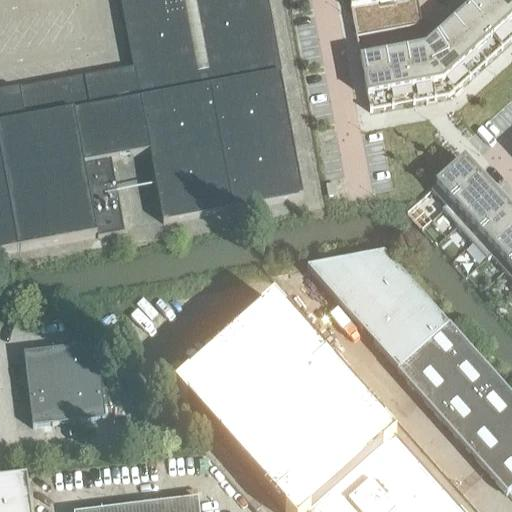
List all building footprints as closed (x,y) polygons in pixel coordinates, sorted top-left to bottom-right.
[(0,257),(97,239),(98,242),(125,237),(111,164),(150,156),(163,227),(303,201),(265,0),(119,0),(133,71),(0,96),(0,257)] [(348,0),(351,12),(352,17),(396,9),(395,4),(393,0),(348,0)] [(484,0),(482,0),(467,13),(481,30),(502,52),(503,51),(502,51),(511,42),(511,31),(497,15),(484,0)] [(511,0),(484,0),(497,15),(511,31),(511,0)] [(467,13),(451,28),(465,44),(486,66),(487,66),(486,66),(501,53),(502,52),(481,30),(467,13)] [(451,28),(435,43),(449,59),(470,81),(471,80),(485,67),(486,66),(465,44),(451,28)] [(435,43),(426,51),(430,72),(435,102),(449,100),(453,96),(455,95),(469,82),(470,81),(449,59),(435,43)] [(425,51),(405,56),(409,76),(414,105),(435,102),(430,72),(426,51),(425,51)] [(405,56),(384,60),(388,80),(393,109),(414,105),(409,76),(405,56)] [(384,60),(361,64),(365,85),(370,112),(393,109),(388,80),(384,60)] [(464,164),(431,194),(446,210),(442,213),(443,215),(480,181),(464,164)] [(480,181),(443,215),(458,231),(494,197),(480,181)] [(494,197),(458,231),(472,247),(509,213),(494,197)] [(511,217),(509,213),(472,247),(487,263),(511,239),(511,217)] [(511,239),(487,263),(488,264),(491,261),(505,275),(511,268),(511,239)] [(386,261),(307,273),(398,377),(507,499),(511,503),(511,402),(449,332),(386,261)] [(272,308),(177,393),(233,457),(281,511),(453,511),(404,457),(286,324),(272,308)] [(47,356),(24,359),(33,433),(36,432),(47,431),(103,424),(106,424),(105,419),(100,377),(97,350),(82,352),(54,355),(47,356)] [(0,511),(31,511),(27,480),(0,483),(0,511)]
